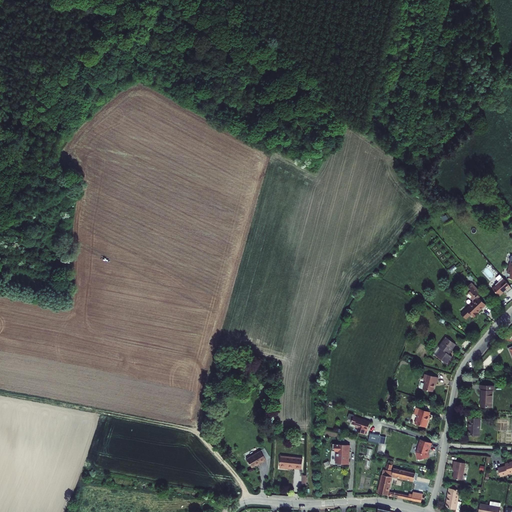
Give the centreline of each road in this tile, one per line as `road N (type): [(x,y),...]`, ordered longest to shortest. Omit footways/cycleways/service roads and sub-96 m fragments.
road 1 (track): [(249,501),(195,430),(0,391)]
road 2 (residential): [(511,309),(460,370),(429,511)]
road 3 (unknown): [(377,417),(445,445),(511,450)]
